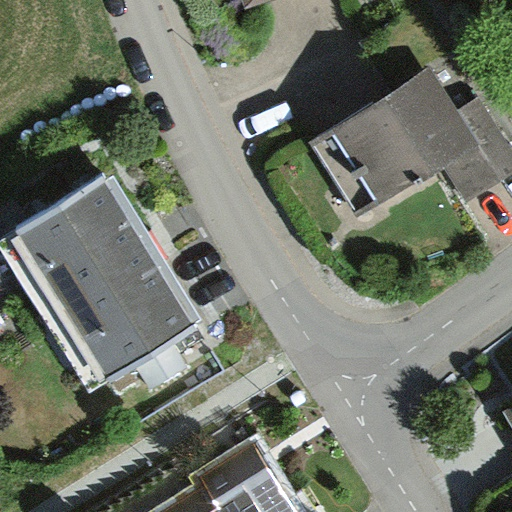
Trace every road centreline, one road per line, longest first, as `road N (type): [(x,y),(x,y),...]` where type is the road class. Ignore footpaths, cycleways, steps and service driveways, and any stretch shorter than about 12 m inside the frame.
road 1 (residential): [(345,394),(185,107),(140,0)]
road 2 (residential): [(345,394),(511,272)]
road 3 (residential): [(421,511),(345,394)]
